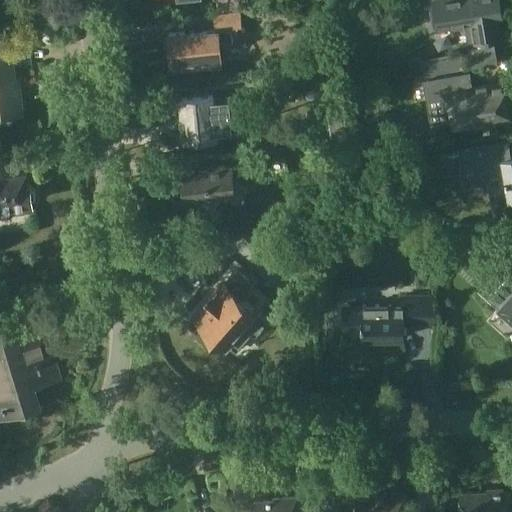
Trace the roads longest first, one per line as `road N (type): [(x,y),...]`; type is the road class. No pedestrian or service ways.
road 1 (residential): [(91,462),(119,315),(89,0)]
road 2 (residential): [(91,462),(140,442),(226,432),(511,422)]
